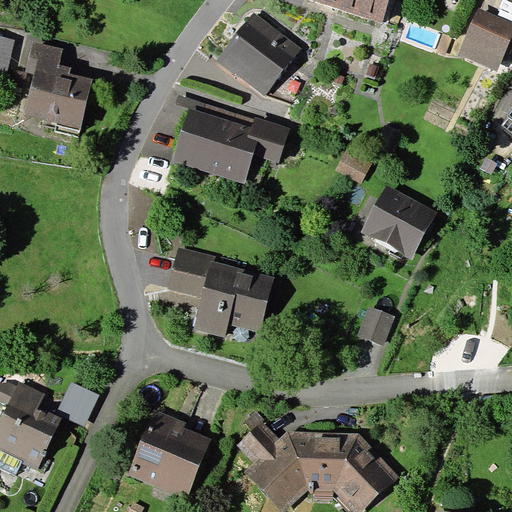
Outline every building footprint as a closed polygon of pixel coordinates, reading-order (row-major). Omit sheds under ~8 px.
[(313,0),(382,23),(389,0),(313,0)] [(511,24),(487,15),(470,58),(507,73),(511,60),(511,24)] [(261,22),(227,64),(271,99),(304,57),(261,22)] [(0,42),(0,82),(13,86),(21,47),(0,42)] [(42,74),(33,121),(90,131),(98,90),(71,85),(76,58),(38,50),(34,72),(42,74)] [(192,120),(179,165),(250,185),(257,160),(286,168),(294,138),(263,129),(260,139),(192,120)] [(400,132),(390,126),(383,138),(394,144),(400,132)] [(372,162),(346,149),(335,170),(361,183),(372,162)] [(391,196),(369,235),(419,263),(441,224),(391,196)] [(179,290),(215,299),(222,271),(223,263),(188,255),(179,290)] [(282,285),(222,271),(215,299),(207,333),(240,340),(244,320),(272,327),(282,285)] [(373,323),(366,339),(388,348),(395,332),(373,323)] [(45,394),(19,381),(17,386),(1,378),(0,379),(0,400),(8,404),(0,420),(0,449),(38,468),(62,418),(57,415),(39,407),(45,394)] [(72,382),(57,415),(62,418),(85,428),(100,395),(72,382)] [(367,511),(401,484),(364,441),(294,439),(288,445),(261,420),(238,444),(265,469),(257,478),(292,511),(305,497),(348,498),(359,511),(367,511)] [(158,426),(138,478),(195,501),(216,448),(158,426)]
